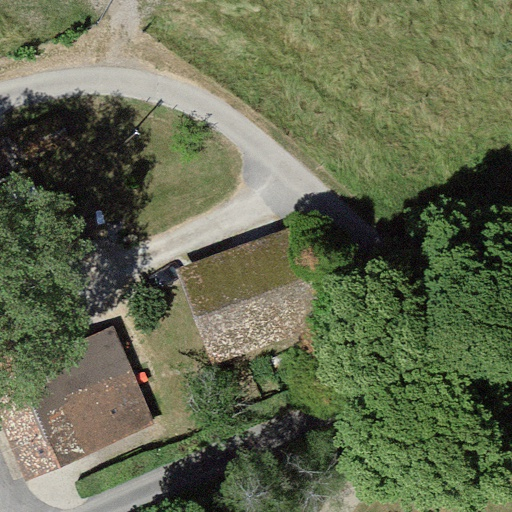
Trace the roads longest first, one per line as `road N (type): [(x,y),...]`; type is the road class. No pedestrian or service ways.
road 1 (track): [(0,104),(135,91),(205,121),(474,356)]
road 2 (track): [(356,511),(511,309)]
